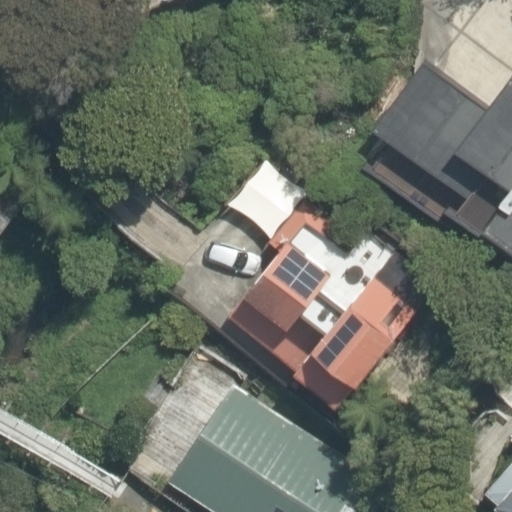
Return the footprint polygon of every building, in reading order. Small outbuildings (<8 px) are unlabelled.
[(361,128),(340,159),(511,276),(511,83),(474,57),(454,86),(398,48),(349,120),(361,128)] [(0,215),(19,195),(0,177),(0,215)] [(211,268),(264,317),(276,304),(292,319),(280,332),(327,378),(398,304),(301,212),(277,237),(258,219),(211,268)] [(511,457),(482,493),(503,511),(511,511),(511,381),(497,400),(511,412),(511,457)] [(173,488),(210,511),(357,511),(365,500),(328,476),(343,452),(236,382),(220,406),(201,393),(153,466),(177,481),(173,488)]
